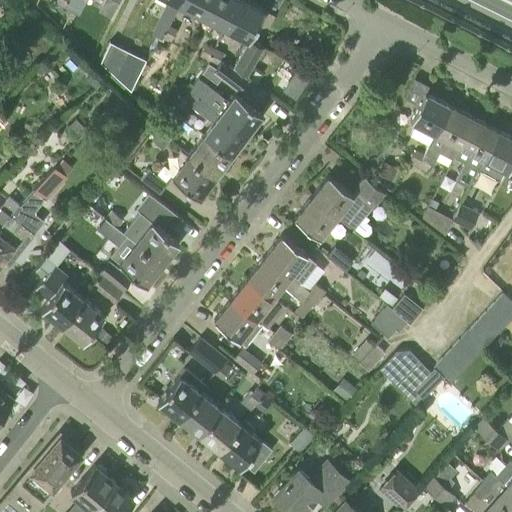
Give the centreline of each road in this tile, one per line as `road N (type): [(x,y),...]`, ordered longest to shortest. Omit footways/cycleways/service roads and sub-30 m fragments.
road 1 (residential): [(87,409),(388,29)]
road 2 (residential): [(206,511),(87,409)]
road 3 (residential): [(511,89),(388,29)]
